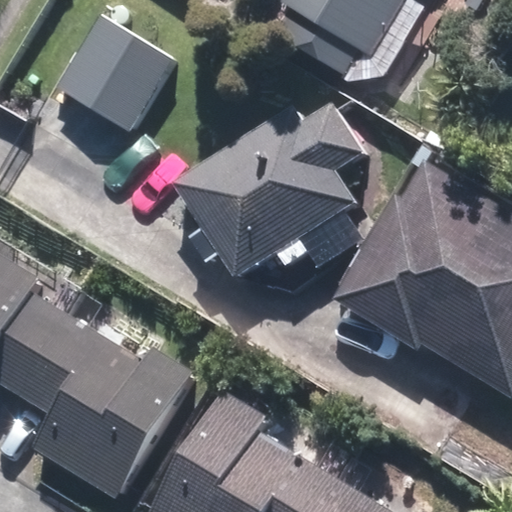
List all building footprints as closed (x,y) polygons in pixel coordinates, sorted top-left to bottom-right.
[(293,18),(275,49),(348,92),(390,86),(431,17),(413,6),(416,0),(283,0),(278,10),(293,18)] [(104,18),(60,94),(135,137),(179,62),(104,18)] [(302,113),(176,190),(237,287),(361,211),(340,178),(372,158),(341,108),(310,127),(302,113)] [(511,220),(423,165),(335,304),(423,359),(427,352),(511,405),(511,220)] [(0,385),(55,418),(34,452),(120,505),(198,377),(148,347),(140,360),(41,300),(49,287),(0,257),(0,385)] [(229,398),(159,511),(387,511),(266,439),(275,426),(229,398)]
